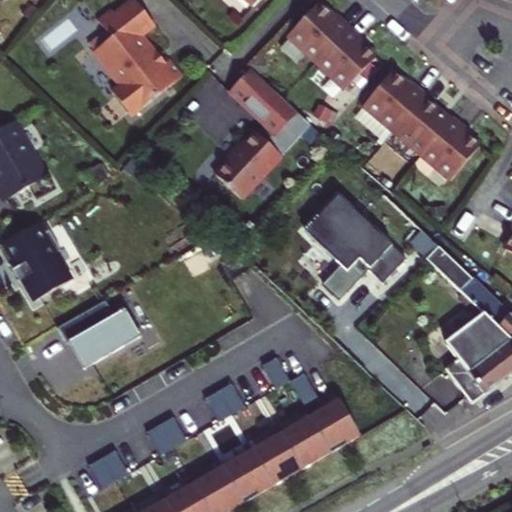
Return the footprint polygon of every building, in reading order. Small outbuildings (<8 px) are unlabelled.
[(121,86),(111,93),(131,118),(182,78),(168,61),(164,65),(159,69),(150,58),(156,54),(140,34),(153,24),(135,2),(116,16),(111,10),(97,21),(105,31),(89,45),(121,86)] [(288,37),(317,63),(350,28),(337,15),(334,19),(318,4),(288,37)] [(364,41),(350,28),(317,63),(345,91),(376,58),(360,44),(364,41)] [(164,65),(156,54),(150,58),(159,69),(164,65)] [(298,115),(282,100),(251,71),(230,92),(266,126),(258,135),(256,133),(243,147),(239,147),(229,158),(229,162),(215,176),(241,200),(282,158),(267,144),(275,136),(277,138),(298,115)] [(409,87),(393,73),(364,107),(394,132),(423,99),(426,96),(412,83),(409,87)] [(450,122),(423,99),(394,132),(421,155),(450,122)] [(453,118),(450,122),(421,155),(451,181),(480,147),(464,134),(467,130),(453,118)] [(44,179),(12,124),(0,130),(0,187),(8,201),(29,188),(37,201),(55,190),(47,176),(44,179)] [(384,195),(372,208),(390,226),(424,259),(460,293),(472,280),(439,248),(384,195)] [(377,240),(390,226),(372,208),(358,222),(377,240)] [(44,233),(39,224),(0,246),(0,250),(9,267),(14,264),(36,302),(72,281),(56,253),(61,250),(50,230),(44,233)] [(472,280),(481,270),(446,240),(439,248),(472,280)] [(511,317),(472,280),(460,293),(483,316),(511,343),(507,346),(511,352),(511,317)] [(114,316),(105,302),(57,329),(66,345),(68,344),(77,339),(92,365),(140,338),(124,310),(114,316)] [(472,405),(474,404),(474,405),(511,375),(511,352),(507,346),(511,343),(483,316),(446,345),(459,362),(446,372),(472,405)] [(84,370),(92,365),(77,339),(68,344),(84,370)] [(290,383),(276,359),(263,367),(276,390),(290,383)] [(317,398),(303,375),(290,383),(303,406),(317,398)] [(244,408),(231,385),(218,392),(231,415),(244,408)] [(231,415),(218,392),(205,400),(218,423),(231,415)] [(360,437),(339,400),(310,417),(331,454),(360,437)] [(331,454),(310,417),(281,434),(302,470),(331,454)] [(186,441),(173,418),(160,426),(173,449),(186,441)] [(173,449),(160,426),(147,433),(160,456),(173,449)] [(302,470),(281,434),(251,451),(272,487),(302,470)] [(272,487),(251,451),(222,467),(243,504),(272,487)] [(128,475),(115,452),(102,459),(115,482),(128,475)] [(115,482),(102,459),(89,467),(102,490),(115,482)] [(229,511),(243,504),(222,467),(193,484),(209,511),(229,511)] [(209,511),(193,484),(164,501),(170,511),(209,511)] [(170,511),(164,501),(144,511),(170,511)]
